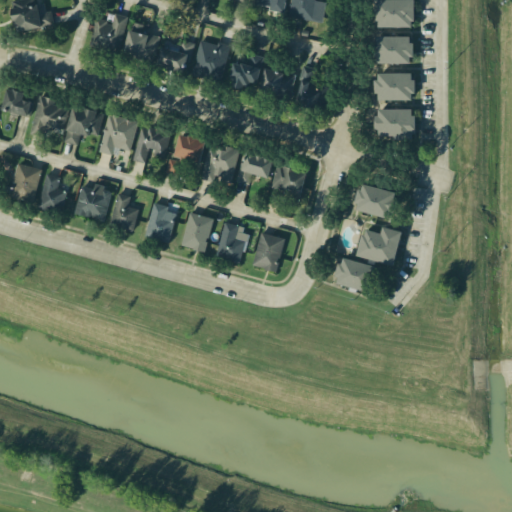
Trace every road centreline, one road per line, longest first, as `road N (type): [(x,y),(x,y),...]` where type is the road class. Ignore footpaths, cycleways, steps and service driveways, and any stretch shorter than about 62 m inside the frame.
road 1 (residential): [(0,56),(346,150)]
road 2 (residential): [(287,293),(302,290),(314,268),(346,150),(357,104),(359,0)]
road 3 (residential): [(0,217),(213,281),(287,293)]
